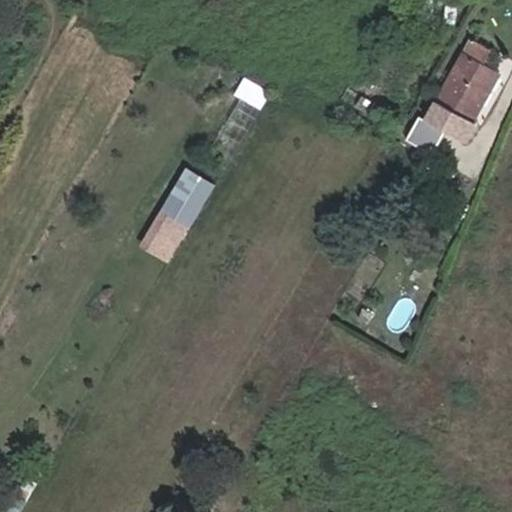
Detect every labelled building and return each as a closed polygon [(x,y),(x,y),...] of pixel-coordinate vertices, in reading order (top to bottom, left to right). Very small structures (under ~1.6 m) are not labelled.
[(462,54),(435,101),(471,121),(497,75),(491,72),(498,59),(476,48),(470,59),(462,54)] [(410,142),(429,154),(437,138),(416,127),(410,142)] [(172,261),(218,181),(187,163),(141,243),(172,261)] [(468,223),(441,208),(431,228),(458,243),(468,223)] [(389,319),(375,346),(409,366),(421,336),(389,319)]
